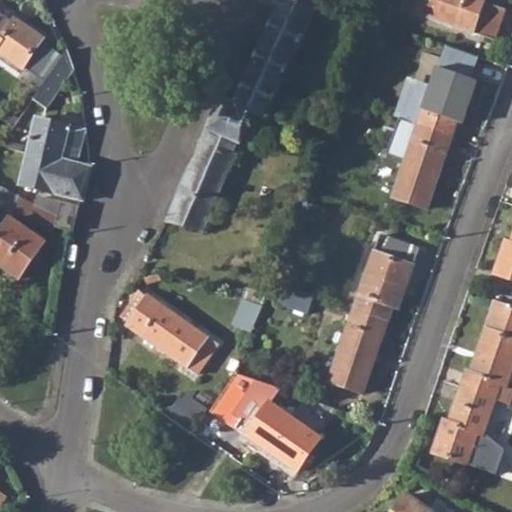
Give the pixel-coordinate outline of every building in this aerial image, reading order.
[(269,123),(287,80),(294,65),(322,0),(264,0),(263,3),(278,10),(237,104),(222,98),(166,221),(205,231),(254,117),(269,123)] [(482,0),(404,0),(408,1),(404,10),(494,42),(505,12),(482,3),(482,0)] [(0,54),(23,70),(44,40),(15,20),(13,24),(0,15),(0,54)] [(34,99),(47,108),(74,70),(70,55),(68,50),(34,99)] [(408,118),(419,122),(436,66),(425,63),(408,118)] [(302,69),(294,65),(287,80),(295,84),(302,69)] [(418,126),(453,138),(458,123),(463,125),(479,84),(439,70),(418,126)] [(28,152),(78,165),(86,130),(38,117),(28,152)] [(391,197),(427,210),(453,138),(418,126),(391,197)] [(21,184),(84,200),(91,168),(78,165),(28,152),(21,184)] [(23,217),(64,237),(66,230),(56,227),(59,216),(30,201),(23,217)] [(66,230),(74,232),(79,206),(63,202),(59,216),(56,227),(66,230)] [(0,233),(0,264),(19,279),(45,241),(10,218),(0,233)] [(354,309),(388,321),(393,307),(398,309),(420,250),(380,237),(354,309)] [(493,276),(511,282),(511,239),(510,244),(505,242),(493,276)] [(273,302),(307,315),(315,296),(280,283),(273,302)] [(128,327),(197,374),(218,344),(147,297),(128,327)] [(461,387),(497,400),(502,385),(507,387),(511,373),(511,304),(498,299),(472,371),(467,370),(461,387)] [(313,377),(327,382),(354,309),(339,304),(313,377)] [(388,321),(354,309),(327,382),(362,395),(388,321)] [(433,452),(468,465),(479,433),(485,435),(497,400),(461,387),(449,421),(445,420),(433,452)] [(249,437),(298,472),(323,437),(272,404),(249,437)] [(431,511),(407,495),(395,511),(431,511)]
